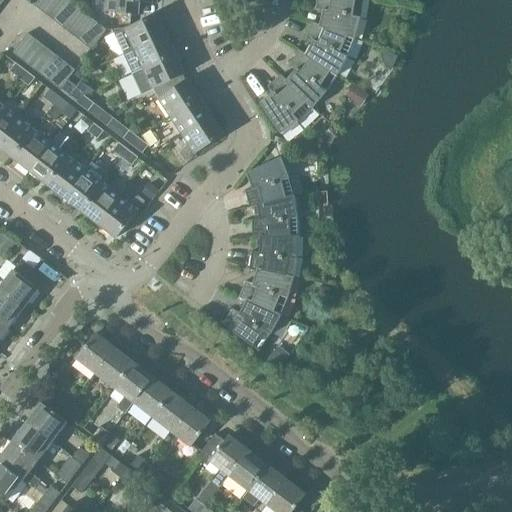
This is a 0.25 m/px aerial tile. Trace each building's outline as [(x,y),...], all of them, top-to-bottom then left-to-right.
[(54,0),(38,0),(34,6),(44,14),(54,0)] [(69,1),(67,0),(54,0),(44,14),(53,21),(69,1)] [(156,0),(107,0),(107,12),(132,14),(133,2),(156,5),(156,0)] [(312,23),(311,24),(355,39),(360,20),(361,18),(363,0),(317,0),(315,10),(323,12),(319,25),(312,23)] [(78,8),(69,1),(53,21),(63,28),(78,8)] [(88,16),(78,8),(63,28),(72,36),(88,16)] [(114,34),(123,55),(165,35),(155,15),(114,34)] [(97,23),(88,16),(72,36),(82,43),(97,23)] [(82,43),(91,50),(107,31),(97,23),(82,43)] [(299,51),(298,52),(338,76),(347,59),(348,57),(355,39),(311,24),(305,39),(312,42),(306,55),(299,51)] [(12,54),(22,61),(37,41),(28,34),(12,54)] [(174,55),(165,35),(123,55),(133,74),(174,55)] [(37,41),(22,61),(32,69),(47,49),(37,41)] [(56,56),(47,49),(32,69),(41,76),(56,56)] [(281,75),(280,76),(313,108),(326,93),(338,76),(298,52),(289,65),(295,70),(286,81),(281,75)] [(184,75),(174,55),(133,74),(142,95),(184,75)] [(66,63),(56,56),(41,76),(51,83),(66,63)] [(66,63),(51,83),(60,91),(75,71),(66,63)] [(10,72),(20,80),(26,72),(16,64),(10,72)] [(26,72),(20,80),(29,87),(36,79),(26,72)] [(313,108),(280,76),(268,87),(273,93),(260,103),(281,135),(298,122),(313,108)] [(158,99),(171,118),(199,99),(186,80),(158,99)] [(69,97),(78,105),(85,97),(75,89),(69,97)] [(44,99),(54,106),(60,98),(51,91),(44,99)] [(85,97),(78,105),(88,112),(94,104),(85,97)] [(60,98),(54,106),(64,114),(70,105),(60,98)] [(171,118),(183,136),(211,117),(199,99),(171,118)] [(0,139),(17,118),(0,104),(0,139)] [(211,117),(183,136),(188,144),(180,154),(185,161),(223,136),(211,117)] [(34,131),(17,118),(0,139),(0,147),(13,158),(34,131)] [(104,132),(95,125),(88,133),(98,140),(104,132)] [(13,158),(31,171),(51,144),(34,131),(13,158)] [(123,139),(133,147),(142,154),(149,146),(129,131),(123,139)] [(48,184),(68,158),(78,146),(69,139),(60,151),(51,144),(31,171),(48,184)] [(120,144),(113,152),(123,159),(129,151),(120,144)] [(139,159),(129,151),(123,159),(132,167),(139,159)] [(245,191),(249,207),(294,197),(289,177),(281,157),(246,173),(252,188),(245,191)] [(65,198),(86,171),(68,158),(48,184),(65,198)] [(103,184),(86,171),(65,198),(82,211),(103,184)] [(99,224),(120,198),(103,184),(82,211),(99,224)] [(120,198),(99,224),(117,238),(145,202),(138,196),(128,204),(120,198)] [(252,221),(253,237),(299,237),(298,217),(294,197),(249,207),(250,208),(257,206),(260,220),(252,221)] [(252,252),(249,268),(294,278),(297,258),(299,237),(253,237),(253,239),(261,239),(260,252),(252,252)] [(14,271),(32,285),(39,275),(21,261),(14,271)] [(246,282),(239,297),(281,316),(289,298),(294,278),(249,268),(249,269),(257,271),(253,284),(246,282)] [(0,291),(23,309),(25,307),(29,302),(38,290),(32,285),(14,271),(13,270),(5,281),(0,277),(0,291)] [(0,321),(9,328),(18,316),(21,312),(23,309),(0,291),(0,321)] [(281,316),(239,297),(239,298),(246,302),(239,314),(233,309),(223,324),(259,352),(271,334),(281,316)] [(0,339),(9,328),(0,321),(0,339)] [(76,359),(96,374),(115,349),(95,334),(76,359)] [(96,374),(115,389),(134,363),(115,349),(96,374)] [(134,363),(115,389),(123,395),(115,406),(125,414),(134,403),(153,378),(134,363)] [(134,403),(153,418),(172,393),(153,378),(134,403)] [(153,418),(172,432),(191,407),(172,393),(153,418)] [(55,407),(64,414),(72,405),(62,398),(55,407)] [(27,423),(52,442),(67,423),(42,404),(27,423)] [(72,405),(64,414),(74,422),(81,412),(72,405)] [(191,407),(172,432),(191,447),(211,422),(191,407)] [(37,461),(52,442),(27,423),(12,442),(37,461)] [(93,436),(103,444),(110,434),(100,427),(93,436)] [(110,434),(103,444),(112,451),(119,442),(110,434)] [(220,488),(229,476),(248,451),(229,436),(224,442),(215,435),(197,458),(207,466),(210,462),(220,470),(211,481),(220,488)] [(12,442),(0,458),(0,463),(23,481),(33,488),(39,480),(29,473),(37,461),(12,442)] [(112,470),(118,462),(101,449),(71,488),(82,495),(105,465),(112,470)] [(80,449),(73,458),(83,465),(90,456),(80,449)] [(229,476),(248,491),(267,466),(248,451),(229,476)] [(148,464),(139,456),(131,466),(141,473),(148,464)] [(83,465),(73,458),(65,468),(75,475),(83,465)] [(111,472),(121,479),(128,469),(118,462),(112,470),(111,472)] [(23,481),(0,463),(0,494),(8,500),(23,481)] [(158,471),(148,464),(141,473),(150,480),(158,471)] [(286,481),(267,466),(248,491),(267,506),(286,481)] [(128,469),(121,479),(130,486),(137,477),(128,469)] [(306,496),(286,481),(267,506),(275,511),(300,511),(296,509),(306,496)] [(51,487),(44,496),(53,503),(60,494),(51,487)] [(149,501),(159,508),(166,499),(156,491),(149,501)] [(46,511),(53,503),(44,496),(31,511),(46,511)] [(159,508),(163,511),(170,511),(175,506),(166,499),(159,508)] [(188,509),(191,511),(201,511),(205,507),(196,500),(188,509)]
